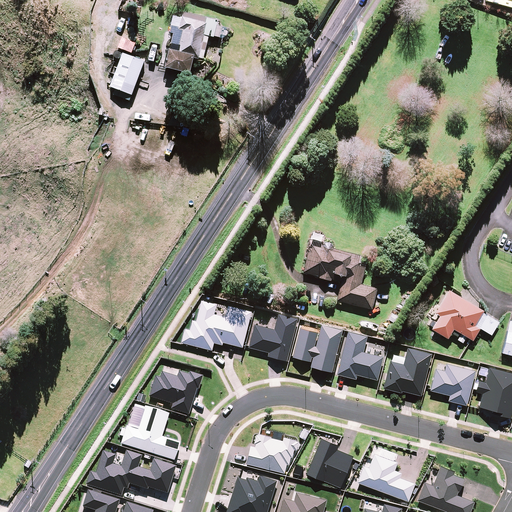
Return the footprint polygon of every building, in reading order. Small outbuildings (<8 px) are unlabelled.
[(224,22),(184,13),(182,18),(174,16),(172,26),(177,27),(176,32),(183,33),(179,52),(170,50),(165,68),(190,74),(194,58),(204,60),(209,36),(220,38),(224,22)] [(136,44),(126,40),(122,50),(132,53),(136,44)] [(145,62),(123,54),(111,87),(117,90),(115,95),(130,101),(145,62)] [(361,259),(309,246),(302,275),(339,284),(334,303),(371,312),(377,289),(381,272),(359,267),(360,263),(361,259)] [(491,337),(498,324),(448,293),(436,315),(439,319),(431,332),(447,342),(453,333),(472,344),(479,332),(491,337)] [(511,334),(507,333),(502,355),(511,357),(511,334)]
